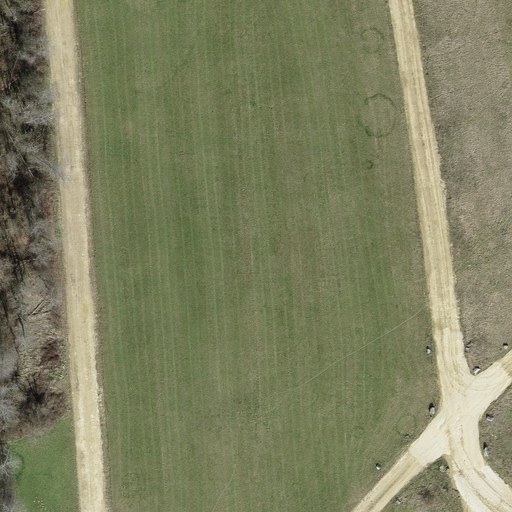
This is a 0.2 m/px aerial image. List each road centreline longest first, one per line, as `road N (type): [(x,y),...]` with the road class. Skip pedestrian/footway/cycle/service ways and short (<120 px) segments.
road 1 (track): [(511,511),(473,476),(458,422),(396,0)]
road 2 (track): [(56,0),(91,511)]
road 3 (track): [(367,511),(511,368)]
